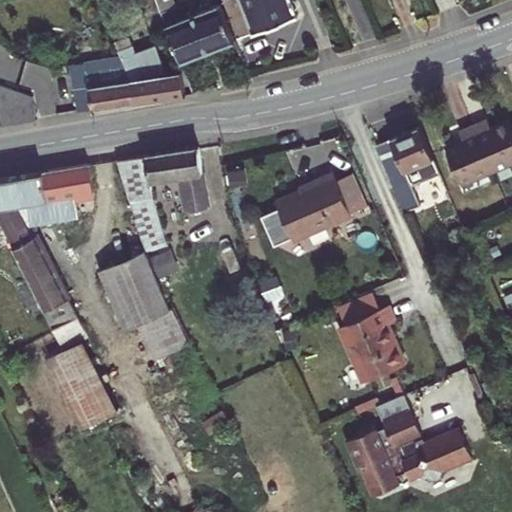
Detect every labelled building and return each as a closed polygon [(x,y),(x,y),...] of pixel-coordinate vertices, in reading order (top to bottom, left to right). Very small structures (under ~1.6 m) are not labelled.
[(142,0),(154,30),(168,25),(158,0),(142,0)] [(188,16),(182,3),(176,6),(173,0),(158,0),(168,25),(181,60),(235,39),(221,3),(188,16)] [(224,0),(239,36),(298,14),(292,0),(224,0)] [(127,36),(115,39),(118,47),(130,45),(127,36)] [(185,94),(182,70),(167,73),(156,44),(135,52),(132,44),(130,45),(118,47),(121,54),(132,78),(136,102),(185,94)] [(72,113),(94,108),(136,102),(132,78),(121,54),(70,64),(76,95),(69,96),(72,113)] [(0,118),(1,119),(3,124),(37,119),(33,96),(0,82),(0,118)] [(493,170),(511,161),(511,127),(511,126),(509,121),(491,128),(487,118),(473,124),(493,170)] [(462,183),(493,170),(473,124),(460,130),(464,140),(446,147),(462,183)] [(405,211),(421,204),(412,185),(441,172),(420,125),(377,144),(405,211)] [(126,186),(146,249),(168,244),(153,196),(150,178),(181,173),(187,210),(208,207),(199,146),(118,159),(126,186)] [(37,298),(43,309),(68,296),(37,233),(34,234),(29,224),(78,216),(74,196),(94,192),(89,163),(0,178),(0,217),(14,246),(11,247),(37,298)] [(315,179),(317,184),(277,201),(294,240),(353,215),(351,211),(337,179),(333,171),(315,179)] [(354,171),(337,179),(351,211),(368,204),(354,171)] [(132,255),(146,249),(126,186),(116,188),(121,209),(118,210),(126,234),(122,235),(132,255)] [(155,357),(187,344),(171,305),(146,249),(132,255),(100,270),(124,327),(138,320),(155,357)] [(199,257),(163,273),(214,388),(250,372),(199,257)] [(88,334),(68,296),(43,309),(62,347),(88,334)] [(45,355),(62,347),(43,309),(37,298),(21,306),(45,355)] [(364,381),(406,363),(388,323),(397,319),(390,304),(340,326),(364,381)] [(285,333),(287,345),(297,343),(295,331),(285,333)] [(64,350),(98,418),(118,407),(85,340),(64,350)] [(46,359),(80,427),(98,418),(64,350),(46,359)] [(182,368),(197,401),(214,393),(199,361),(182,368)] [(481,402),(486,400),(474,372),(469,375),(481,402)] [(377,396),(380,404),(403,394),(400,387),(377,396)] [(377,405),(386,427),(378,430),(377,428),(346,441),(360,471),(363,470),(374,494),(402,482),(399,474),(408,470),(412,478),(417,476),(419,480),(429,484),(440,479),(444,470),(473,457),(460,426),(425,440),(419,444),(416,436),(423,434),(405,393),(403,394),(380,404),(377,405)] [(203,421),(210,433),(230,421),(223,409),(203,421)] [(416,436),(419,444),(425,440),(423,434),(416,436)]
